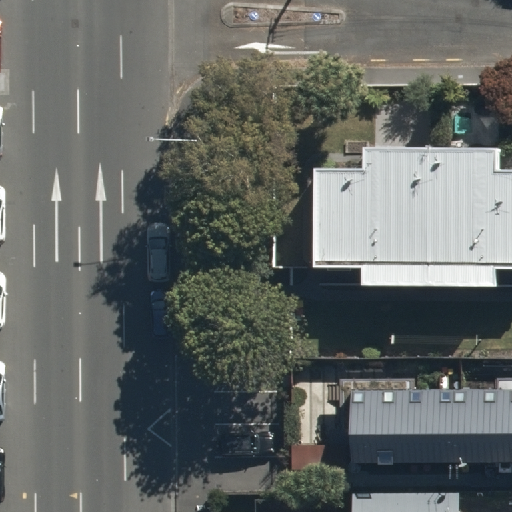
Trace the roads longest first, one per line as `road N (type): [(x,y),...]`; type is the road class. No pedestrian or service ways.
road 1 (secondary): [(83,511),(80,17)]
road 2 (residential): [(80,17),(511,16)]
